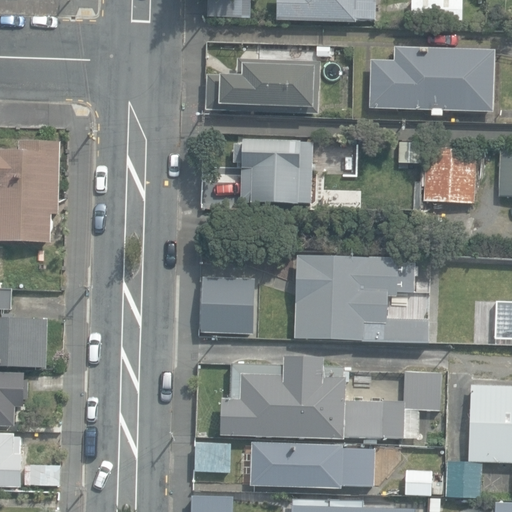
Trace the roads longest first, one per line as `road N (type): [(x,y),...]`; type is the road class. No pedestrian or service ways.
road 1 (residential): [(126,511),(139,59)]
road 2 (residential): [(139,59),(0,56)]
